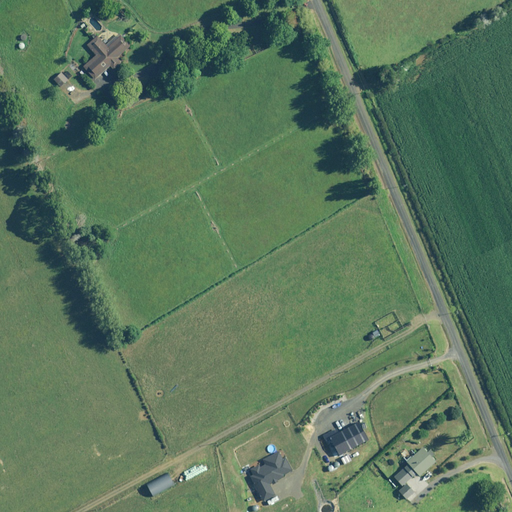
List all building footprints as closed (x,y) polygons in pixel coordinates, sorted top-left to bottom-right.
[(116,37),(116,36),(116,35),(115,35),(115,34),(114,34),(113,34),(112,34),(111,35),(110,36),(110,37),(110,38),(110,39),(111,39),(111,40),(112,40),(113,40),(107,46),(98,36),(87,45),(96,55),(84,66),(95,80),(111,66),(114,70),(122,63),(118,57),(130,46),(120,34),(116,37)] [(68,80),(62,73),(54,79),(61,87),(68,80)] [(77,90),(70,82),(63,89),(70,97),(77,90)] [(408,499),(410,501),(428,486),(421,476),(436,464),(424,449),(407,462),(409,465),(394,476),(403,488),(399,491),(406,500),(408,499)] [(175,485),(168,473),(147,484),(154,496),(175,485)]
